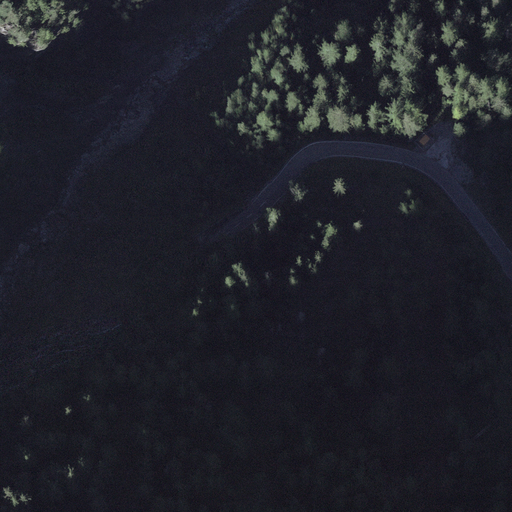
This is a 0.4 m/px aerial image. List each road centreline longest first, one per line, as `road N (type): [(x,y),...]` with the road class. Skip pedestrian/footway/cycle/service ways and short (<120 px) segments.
road 1 (unclassified): [(0,408),(64,381),(310,152),(365,147),(421,161),(511,264)]
road 2 (tertiary): [(0,483),(511,397)]
